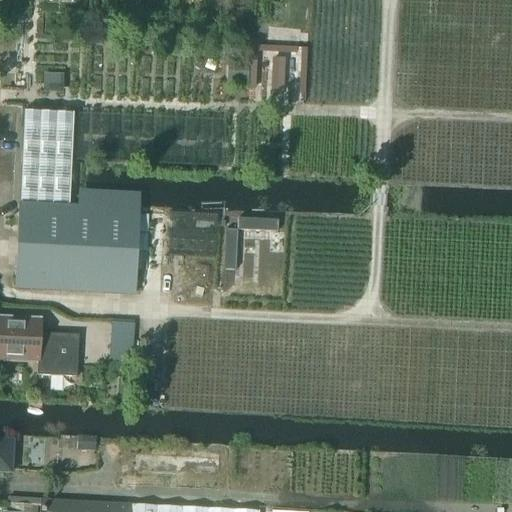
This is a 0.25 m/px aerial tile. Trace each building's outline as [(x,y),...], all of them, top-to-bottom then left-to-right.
[(228,67),(227,81),(247,82),(248,68),(228,67)] [(45,77),(45,84),(60,85),(60,77),(45,77)] [(16,258),(14,289),(134,295),(138,211),(77,208),(68,207),(72,115),(23,113),(18,205),(19,205),(17,242),(16,258)] [(237,220),(236,231),(276,233),(277,221),(237,220)] [(224,231),(223,271),(235,272),(236,232),(224,231)] [(0,359),(20,360),(37,361),(36,366),(36,377),(76,379),(77,337),(38,335),(39,322),(38,322),(38,328),(23,328),(23,322),(0,321),(0,359)] [(133,371),(132,395),(144,396),(146,372),(133,371)] [(77,438),(76,452),(93,453),(94,439),(77,438)] [(0,472),(8,473),(9,455),(10,444),(9,443),(0,442),(0,472)] [(129,511),(130,505),(8,498),(6,511),(37,511),(38,506),(40,507),(39,511),(129,511)]
